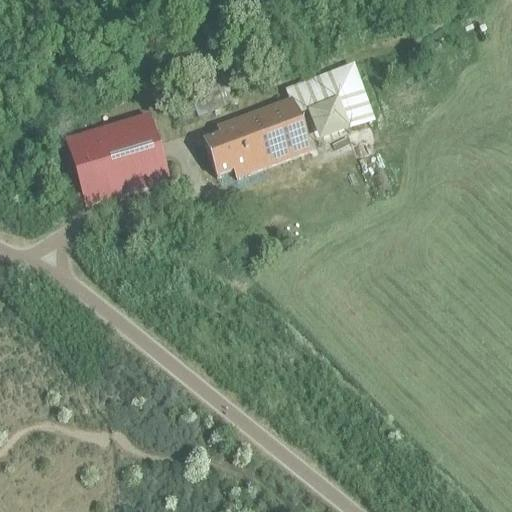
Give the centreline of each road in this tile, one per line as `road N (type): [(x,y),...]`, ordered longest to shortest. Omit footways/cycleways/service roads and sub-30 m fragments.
road 1 (residential): [(352,511),(61,279),(0,248)]
road 2 (unknown): [(293,511),(222,465),(50,425),(0,453)]
